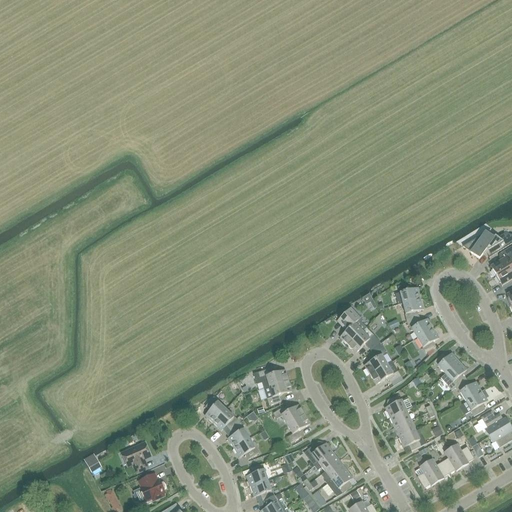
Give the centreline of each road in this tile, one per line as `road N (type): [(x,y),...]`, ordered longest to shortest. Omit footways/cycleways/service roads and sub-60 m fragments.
road 1 (residential): [(234,511),(224,473),(198,437),(180,437),(174,454),(182,480),(208,511)]
road 2 (residential): [(360,438),(351,384),(324,353),(306,368),(332,426)]
road 3 (residential): [(440,308),(435,287),(445,278),(469,283),(493,321),(499,364)]
